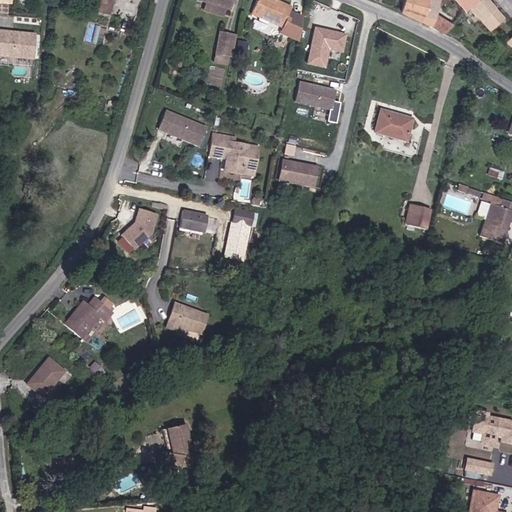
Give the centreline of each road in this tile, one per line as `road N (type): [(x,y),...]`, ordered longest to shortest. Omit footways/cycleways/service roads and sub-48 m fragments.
road 1 (unclassified): [(0,348),(88,234),(133,124),(167,0)]
road 2 (residential): [(511,85),(351,0)]
road 3 (unknown): [(376,11),(339,160),(318,163)]
road 4 (unclassified): [(0,390),(11,511)]
